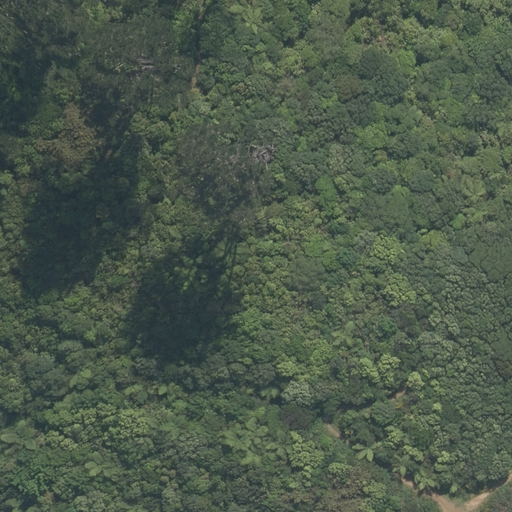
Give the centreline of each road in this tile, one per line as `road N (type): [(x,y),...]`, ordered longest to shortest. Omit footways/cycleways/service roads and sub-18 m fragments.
road 1 (track): [(312,408),(375,396),(412,371),(425,339),(361,170),(346,161),(326,186),(265,212),(142,200),(0,153)]
road 2 (track): [(0,432),(122,381),(312,408),(397,471),(460,503),(511,489)]
road 3 (track): [(217,0),(217,67),(188,116),(96,161),(48,174)]
